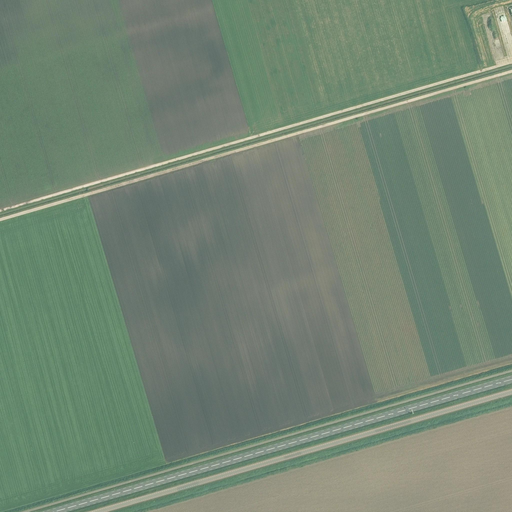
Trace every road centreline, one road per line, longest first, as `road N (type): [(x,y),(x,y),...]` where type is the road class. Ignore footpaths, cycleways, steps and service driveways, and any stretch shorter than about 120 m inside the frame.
road 1 (primary): [(511,379),(54,511)]
road 2 (unclassified): [(98,511),(511,391)]
